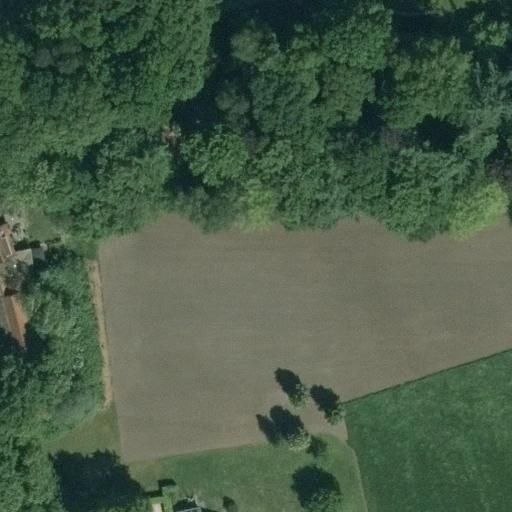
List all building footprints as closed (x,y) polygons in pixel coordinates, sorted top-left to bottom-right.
[(306,0),(296,36),(321,43),(333,0),(306,0)] [(0,204),(1,213),(22,211),(21,201),(0,204)] [(2,296),(2,297),(30,288),(29,285),(37,283),(32,248),(16,253),(7,224),(0,225),(0,292),(1,296),(2,296)] [(43,249),(32,250),(34,261),(44,260),(43,249)] [(37,313),(30,288),(2,297),(22,373),(41,368),(41,367),(49,365),(46,345),(38,313),(37,313)]
